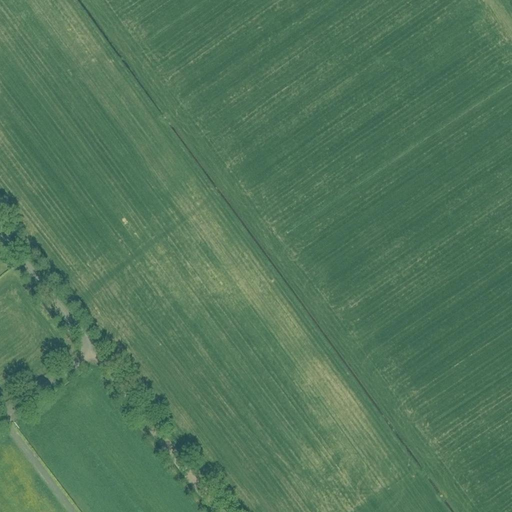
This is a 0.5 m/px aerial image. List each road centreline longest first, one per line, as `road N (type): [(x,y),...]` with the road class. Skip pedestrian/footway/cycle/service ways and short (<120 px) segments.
road 1 (unclassified): [(0,418),(94,350),(0,228)]
road 2 (track): [(216,511),(94,350)]
